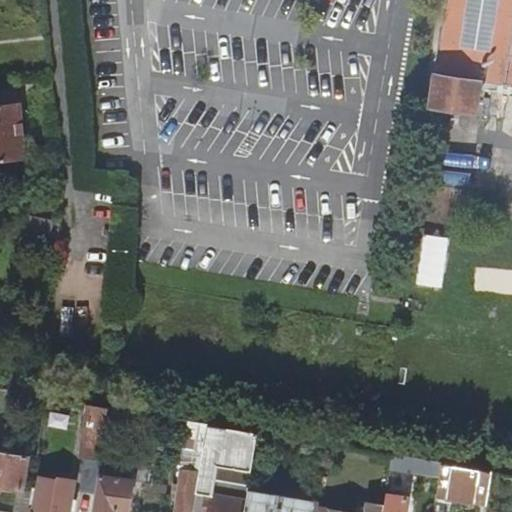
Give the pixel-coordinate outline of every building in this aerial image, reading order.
[(475,120),(480,85),(511,89),(511,0),(449,0),(437,80),(431,78),(426,113),(475,120)] [(0,163),(23,162),(17,92),(0,93),(0,163)] [(53,200),(65,199),(63,173),(51,174),(53,200)] [(38,327),(0,321),(0,333),(37,339),(38,327)] [(96,408),(91,408),(83,460),(87,460),(82,491),(97,493),(100,477),(112,411),(96,408)] [(210,427),(195,511),(246,511),(250,492),(260,435),(210,427)] [(19,491),(23,491),(28,457),(0,452),(0,494),(2,495),(3,488),(19,491)] [(393,464),(394,457),(383,455),(375,454),(374,461),(393,464)] [(393,464),(392,469),(442,477),(444,465),(394,457),(393,464)] [(488,504),(493,473),(444,465),(442,477),(439,495),(488,504)] [(192,511),(199,474),(184,471),(177,511),(192,511)] [(97,493),(94,511),(116,511),(117,511),(120,511),(129,511),(134,482),(133,482),(134,474),(119,472),(118,480),(100,477),(97,493)] [(511,511),(511,475),(493,473),(488,504),(488,507),(511,511)] [(33,500),(37,501),(35,511),(70,511),(76,482),(58,479),(58,482),(41,479),(40,484),(35,484),(34,493),(33,500)] [(23,491),(19,491),(15,511),(30,511),(33,500),(34,493),(23,491)] [(250,492),(246,511),(315,511),(316,508),(317,502),(250,492)] [(406,511),(409,499),(388,495),(386,508),(385,511),(406,511)]
